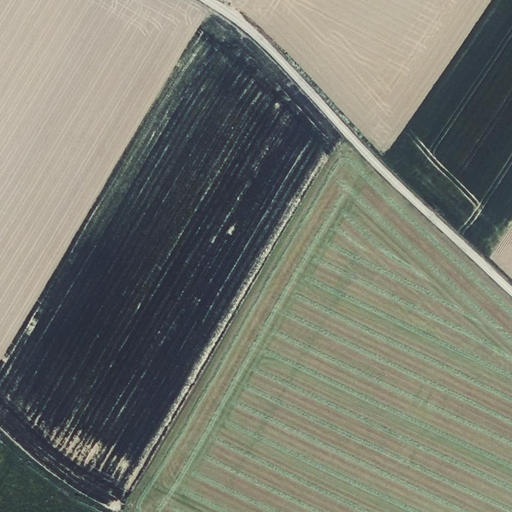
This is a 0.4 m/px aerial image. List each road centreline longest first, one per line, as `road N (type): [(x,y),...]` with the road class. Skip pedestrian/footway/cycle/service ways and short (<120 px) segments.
road 1 (residential): [(205,0),(277,58),(511,292)]
road 2 (track): [(100,511),(46,482),(0,437)]
